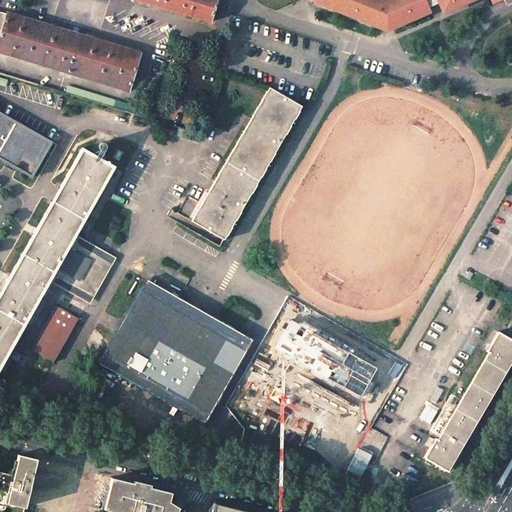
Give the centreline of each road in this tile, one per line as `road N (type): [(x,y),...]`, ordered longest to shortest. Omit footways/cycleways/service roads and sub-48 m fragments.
road 1 (residential): [(0,426),(204,480)]
road 2 (unknown): [(116,7),(220,33),(229,29),(237,0)]
road 3 (residential): [(204,480),(335,511)]
road 4 (unknown): [(451,276),(478,304),(434,377)]
